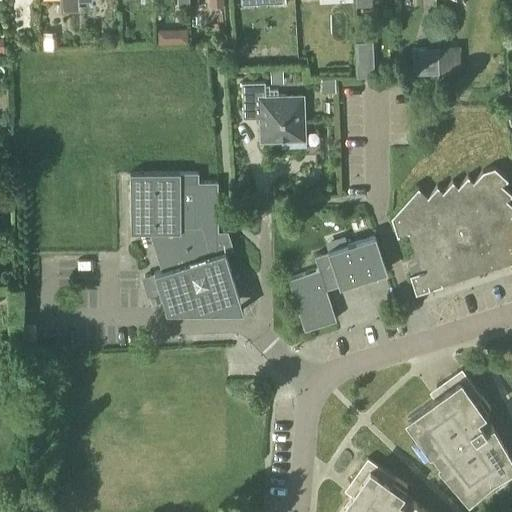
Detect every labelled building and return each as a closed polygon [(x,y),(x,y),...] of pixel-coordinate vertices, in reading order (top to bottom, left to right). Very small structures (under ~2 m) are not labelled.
[(60,0),(61,13),(79,12),(78,2),(77,0),(60,0)] [(172,32),(158,32),(158,46),(173,45),(172,32)] [(45,51),(56,50),(55,33),(44,34),(45,51)] [(356,42),(358,77),(374,76),(372,42),(371,42),(356,42)] [(437,47),(438,73),(457,72),(456,46),(437,47)] [(438,73),(437,47),(411,48),(412,74),(438,73)] [(282,82),(281,70),(269,70),(270,82),(282,82)] [(240,81),(241,117),(258,117),(259,140),(303,139),(302,95),(264,96),(264,81),(240,81)] [(391,217),(397,236),(407,233),(419,270),(416,270),(417,272),(409,275),(415,293),(429,289),(429,288),(431,287),(431,288),(442,285),(441,284),(511,262),(511,216),(511,214),(511,205),(506,200),(510,196),(510,197),(511,195),(511,194),(502,185),(505,182),(507,180),(493,167),(482,171),(472,181),(466,176),(457,187),(451,181),(442,191),(436,186),(427,196),(417,188),(391,217)] [(129,173),(129,233),(148,233),(160,271),(153,273),(165,312),(215,312),(215,305),(238,298),(224,252),(233,250),(227,232),(217,232),(217,183),(179,183),(179,173),(129,173)] [(336,319),(326,290),(340,286),(339,285),(385,270),(373,236),(313,255),(317,269),(288,278),(304,329),(336,319)] [(10,352),(1,352),(0,352),(0,368),(10,368),(10,352)] [(407,418),(438,461),(467,495),(482,482),(488,477),(511,462),(511,460),(490,423),(484,427),(477,417),(490,407),(481,395),(480,395),(461,368),(436,386),(441,393),(407,418)] [(338,511),(425,511),(412,500),(408,506),(398,498),(407,485),(395,476),(394,477),(367,457),(349,483),(356,488),(338,511)]
